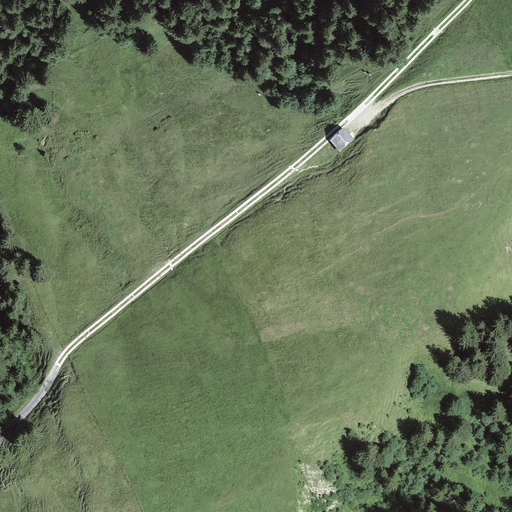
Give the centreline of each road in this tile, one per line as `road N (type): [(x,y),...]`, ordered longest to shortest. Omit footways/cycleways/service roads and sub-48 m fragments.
road 1 (track): [(467,0),(287,173),(76,341),(0,441)]
road 2 (track): [(361,107),(374,109),(431,82),(511,72)]
